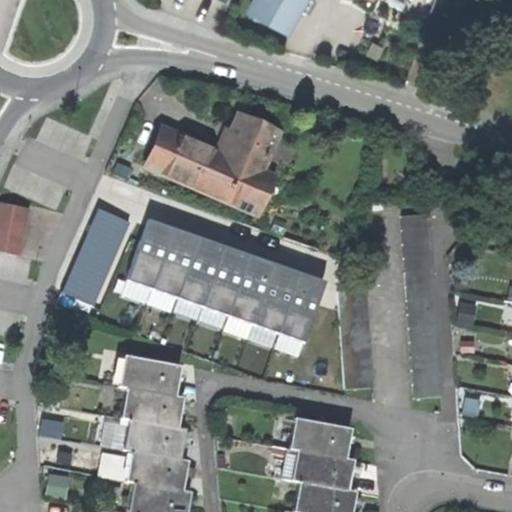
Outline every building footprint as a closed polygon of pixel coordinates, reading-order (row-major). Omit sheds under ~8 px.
[(303,0),(251,0),(245,12),(286,35),(303,0)] [(142,176),(258,222),(275,179),(264,175),(280,136),(235,119),(229,133),(223,130),(214,152),(160,131),(142,176)] [(145,239),(161,197),(106,175),(89,217),(145,239)] [(28,213),(0,207),(0,256),(18,260),(28,213)] [(427,219),(399,221),(411,403),(439,401),(427,219)] [(202,297),(221,240),(177,224),(157,282),(161,283),(159,290),(196,303),(199,296),(202,297)] [(342,394),(371,392),(364,295),(336,297),(342,394)] [(178,370),(121,360),(116,393),(124,394),(172,403),(178,370)] [(124,394),(119,424),(127,425),(175,434),(181,404),(172,403),(124,394)] [(100,416),(98,443),(117,444),(119,418),(100,416)] [(127,425),(121,454),(129,456),(178,464),(183,435),(175,434),(127,425)] [(291,425),(286,456),(293,457),(342,466),(347,435),(291,425)] [(118,476),(122,452),(99,448),(95,472),(118,476)] [(129,456),(124,485),(131,487),(180,495),(186,466),(178,464),(129,456)] [(293,457),(288,487),(296,488),(344,496),(349,467),(342,466),(293,457)] [(131,487),(126,511),(185,511),(188,497),(180,495),(131,487)] [(296,488),(291,511),(349,511),(352,498),(344,496),(296,488)]
